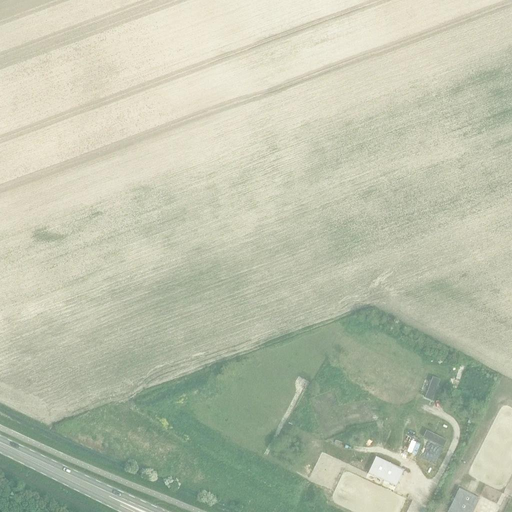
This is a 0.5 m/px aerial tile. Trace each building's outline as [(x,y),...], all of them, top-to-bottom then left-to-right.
[(438,376),(430,372),(420,392),(429,396),(438,376)] [(334,408),(330,398),(312,404),(318,421),(321,420),(326,434),(341,430),(340,425),(370,420),(384,418),(381,391),(366,393),(367,403),(334,408)] [(448,437),(428,428),(424,439),(443,447),(448,437)] [(367,473),(396,486),(404,469),(375,456),(367,473)] [(475,511),(482,495),(457,485),(447,511),(475,511)]
